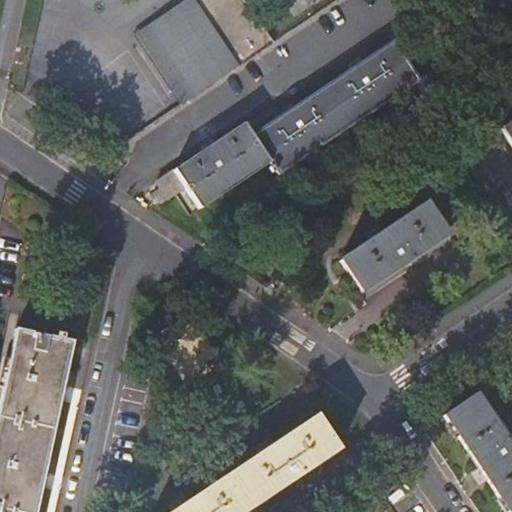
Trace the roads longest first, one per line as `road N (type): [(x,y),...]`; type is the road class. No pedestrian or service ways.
road 1 (residential): [(142,240),(377,394)]
road 2 (residential): [(142,240),(79,511)]
road 3 (residential): [(0,140),(142,240)]
road 4 (residential): [(377,394),(511,304)]
road 5 (residential): [(377,394),(457,511)]
